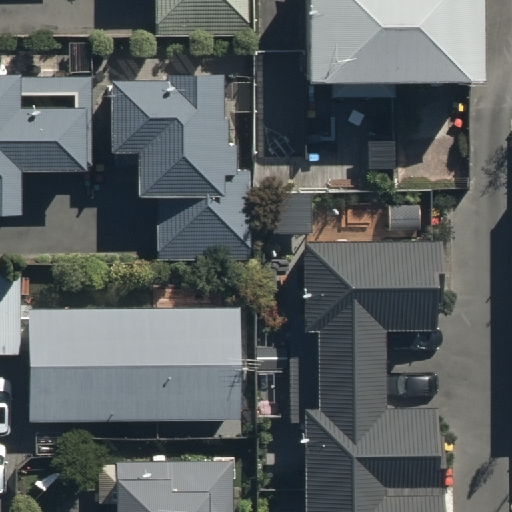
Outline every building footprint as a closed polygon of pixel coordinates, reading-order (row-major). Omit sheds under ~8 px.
[(151,0),(152,33),(246,33),(246,0),(151,0)] [(298,0),(298,72),(465,72),(465,0),(298,0)] [(107,147),(130,147),(130,194),(154,194),(154,260),(246,260),(246,167),(235,167),(235,144),(224,144),(224,113),(218,113),(218,71),(159,71),(159,78),(106,78),(107,147)] [(0,73),(0,210),(19,210),(18,167),(83,166),(82,72),(0,73)] [(430,235),(295,235),(295,312),(285,312),(285,413),(298,413),(297,511),(427,511),(428,398),(376,398),(376,326),(430,326),(430,235)] [(236,418),(235,306),(25,308),(25,273),(0,273),(0,355),(26,355),(27,420),(236,418)] [(111,511),(230,511),(231,507),(207,507),(207,460),(97,460),(97,502),(111,502),(111,511)]
